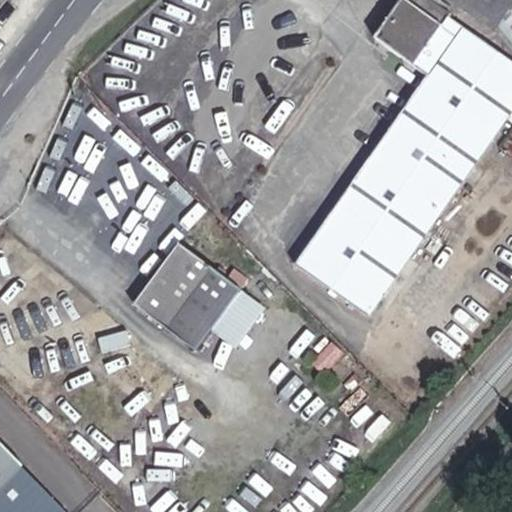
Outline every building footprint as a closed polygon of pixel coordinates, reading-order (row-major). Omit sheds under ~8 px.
[(178,0),(202,24),(227,0),(178,0)] [(436,2),(433,0),(379,0),(366,20),(409,52),(273,240),(346,292),(476,110),(509,132),(511,127),(511,61),(433,6),(436,2)] [(366,20),(379,0),(373,0),(361,17),(366,20)] [(511,0),(457,0),(497,26),(511,4),(511,0)] [(511,4),(497,26),(511,43),(511,127),(509,132),(499,145),(511,154),(511,4)] [(195,351),(210,331),(242,290),(180,245),(135,306),(195,351)] [(210,331),(236,350),(266,309),(242,290),(210,331)] [(313,364),(325,374),(344,353),(333,343),(313,364)] [(0,443),(0,511),(64,511),(23,470),(25,469),(0,443)]
